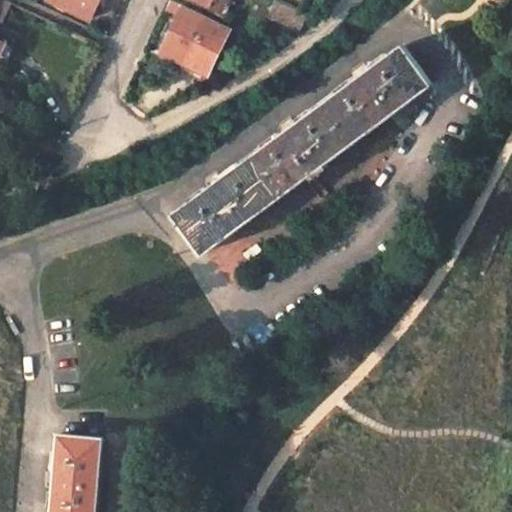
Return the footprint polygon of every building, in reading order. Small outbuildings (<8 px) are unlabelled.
[(0,23),(2,24),(11,5),(0,0),(0,70),(1,71),(12,48),(0,42),(0,23)] [(55,0),(93,18),(101,0),(55,0)] [(222,22),(227,12),(214,6),(202,0),(196,0),(192,8),(222,22)] [(186,11),(165,53),(212,76),(233,33),(186,11)] [(408,48),(181,212),(209,249),(436,85),(408,48)] [(95,511),(102,439),(60,436),(53,511),(95,511)]
